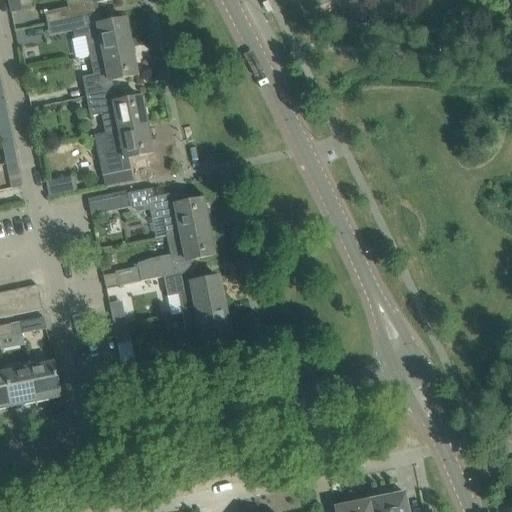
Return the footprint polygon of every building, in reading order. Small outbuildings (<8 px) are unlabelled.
[(46,25),(98,14),(96,3),(112,0),(67,0),(66,0),(68,10),(44,14),(46,25)] [(367,16),(360,0),(356,0),(344,5),(351,22),(367,16)] [(89,57),(131,48),(125,20),(101,25),(98,14),(46,25),(48,38),(73,33),(74,40),(85,37),(89,57)] [(86,98),(114,92),(112,81),(137,76),(131,48),(89,57),(93,76),(82,78),(86,98)] [(105,134),(147,126),(141,98),(116,103),(114,92),(86,98),(90,117),(101,115),(105,134)] [(0,133),(1,140),(11,138),(6,114),(0,115),(0,133)] [(98,156),(98,157),(102,176),(130,171),(128,159),(152,154),(147,126),(105,134),(109,154),(98,156)] [(6,165),(16,163),(11,138),(1,140),(6,165)] [(11,189),(21,187),(16,163),(6,165),(11,189)] [(45,181),(48,197),(76,192),(73,175),(45,181)] [(166,236),(208,227),(202,200),(178,205),(175,194),(154,198),(152,189),(87,203),(90,216),(130,208),(139,214),(149,211),(151,220),(162,218),(166,236)] [(140,282),(191,272),(189,261),(214,256),(208,227),(166,236),(170,256),(159,258),(159,259),(153,260),(136,266),(137,268),(115,273),(117,286),(140,281),(140,282)] [(182,314),(224,305),(218,278),(194,283),(191,272),(140,282),(140,283),(163,279),(167,298),(178,295),(182,314)] [(27,288),(32,312),(42,310),(37,286),(27,288)] [(16,290),(21,314),(32,312),(27,288),(16,290)] [(6,293),(11,316),(21,314),(16,290),(6,293)] [(0,293),(0,316),(1,319),(11,316),(6,293),(0,293)] [(207,349),(205,339),(230,334),(224,305),(182,314),(186,333),(175,336),(181,365),(200,361),(204,364),(215,362),(213,348),(207,349)] [(22,335),(46,330),(43,318),(19,323),(22,335)] [(0,326),(0,337),(13,335),(11,324),(0,326)] [(117,346),(131,342),(127,326),(113,329),(117,346)] [(124,386),(144,382),(138,358),(119,363),(124,386)] [(36,403),(60,398),(53,363),(29,368),(36,403)] [(13,408),(36,403),(29,368),(5,372),(13,408)] [(0,410),(13,408),(5,372),(0,373),(0,410)] [(407,511),(404,494),(370,501),(371,511),(407,511)] [(371,511),(370,501),(335,508),(335,511),(371,511)]
